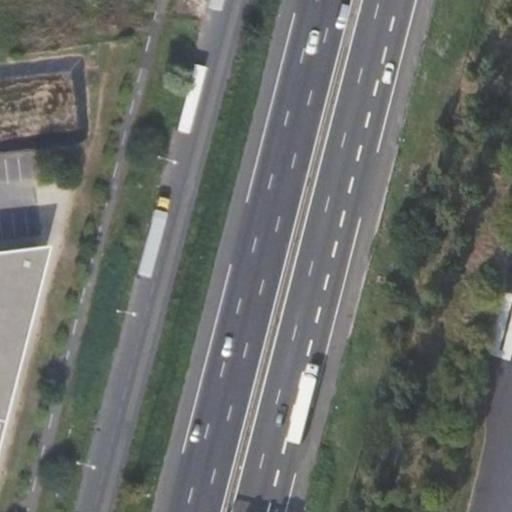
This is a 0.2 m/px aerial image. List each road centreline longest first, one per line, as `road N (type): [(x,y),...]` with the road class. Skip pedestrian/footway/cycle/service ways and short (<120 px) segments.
road 1 (motorway): [(323,0),(193,511)]
road 2 (motorway): [(261,511),(391,0)]
road 3 (unclassified): [(93,511),(223,0)]
